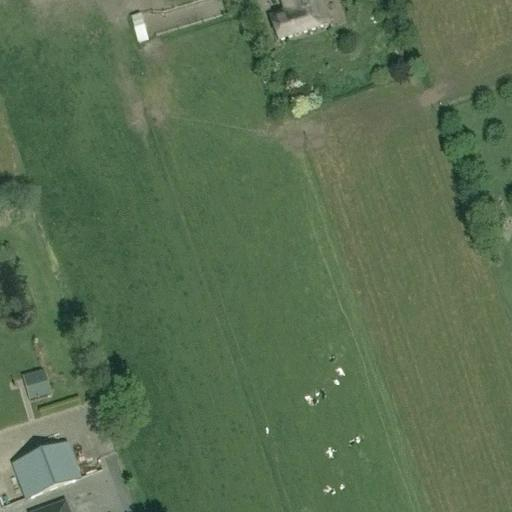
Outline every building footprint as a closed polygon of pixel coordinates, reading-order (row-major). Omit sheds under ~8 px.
[(320,0),(278,0),(283,14),(269,18),(278,46),(321,33),(321,31),(329,27),(320,0)] [(136,13),(124,15),(129,44),(141,42),(136,13)] [(47,382),(24,389),(29,403),(51,396),(47,382)] [(10,465),(24,503),(81,481),(66,443),(10,465)] [(0,462),(16,456),(12,447),(0,451),(0,462)]
